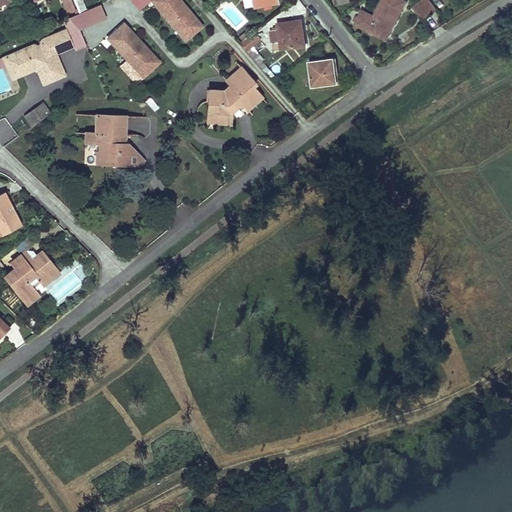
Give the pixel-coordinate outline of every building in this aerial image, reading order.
[(70,0),(62,0),(67,11),(74,8),(70,0)] [(82,0),(73,0),(78,12),(86,9),(82,0)] [(152,0),(180,33),(188,26),(193,33),(202,26),(179,0),(152,0)] [(356,24),(377,34),(378,31),(388,35),(405,2),(402,0),(382,0),(374,17),(362,11),(356,24)] [(421,0),(413,6),(423,19),(437,9),(429,0),(421,0)] [(216,1),(209,6),(213,11),(219,6),(216,1)] [(97,9),(75,18),(80,29),(102,19),(97,9)] [(278,29),(270,30),(272,43),(280,41),(281,49),(304,46),(302,26),(295,26),(294,21),(277,23),(278,29)] [(108,39),(138,71),(145,63),(151,70),(159,62),(124,24),(108,39)] [(188,26),(180,33),(185,40),(193,33),(188,26)] [(36,43),(8,55),(15,73),(34,65),(42,69),(48,83),(66,76),(57,54),(75,47),(67,28),(41,39),(39,44),(36,43)] [(378,31),(377,34),(386,39),(388,35),(378,31)] [(253,32),(239,43),(246,51),(260,40),(253,32)] [(8,55),(3,56),(13,79),(34,70),(38,72),(43,85),(48,83),(42,69),(34,65),(15,73),(8,55)] [(330,59),(309,62),(312,86),(337,83),(336,72),(332,73),(330,59)] [(145,63),(138,71),(144,77),(151,70),(145,63)] [(209,90),(208,109),(218,110),(217,122),(230,123),(231,113),(237,107),(246,107),(248,110),(262,97),(254,86),(256,85),(241,67),(226,80),(230,85),(223,91),(209,90)] [(43,101),(21,115),(30,127),(51,113),(43,101)] [(218,110),(208,109),(207,121),(217,122),(218,110)] [(128,143),(125,143),(119,143),(120,134),(126,134),(126,116),(95,114),(95,132),(85,132),(84,142),(95,143),(95,139),(99,139),(99,143),(98,153),(96,152),(95,163),(127,165),(128,143)] [(144,160),(128,143),(127,165),(143,165),(144,160)] [(4,194),(0,195),(0,235),(20,225),(4,194)] [(5,277),(24,300),(35,291),(30,285),(38,279),(40,281),(55,269),(42,252),(37,256),(32,250),(31,251),(30,250),(29,250),(28,249),(27,251),(26,250),(11,262),(16,268),(5,277)] [(35,291),(24,300),(27,305),(43,292),(44,285),(59,273),(55,269),(40,281),(38,279),(30,285),(35,291)] [(0,319),(0,336),(9,328),(0,319)]
